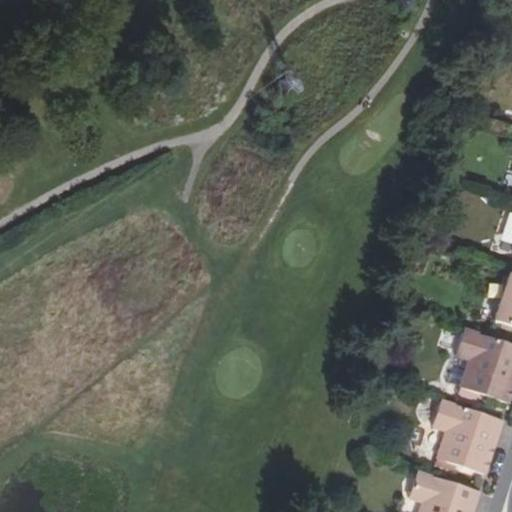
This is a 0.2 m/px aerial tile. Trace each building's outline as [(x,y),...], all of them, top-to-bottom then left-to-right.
[(511,213),(505,211),(498,233),(511,237),(511,213)] [(511,272),(509,272),(494,319),(511,324),(511,272)] [(508,402),(511,389),(511,344),(461,328),(453,354),(468,359),(459,386),(508,402)] [(485,474),(502,420),(438,401),(431,427),(444,431),(436,459),(485,474)] [(471,511),(479,491),(416,471),(408,498),(421,502),(417,511),(471,511)]
